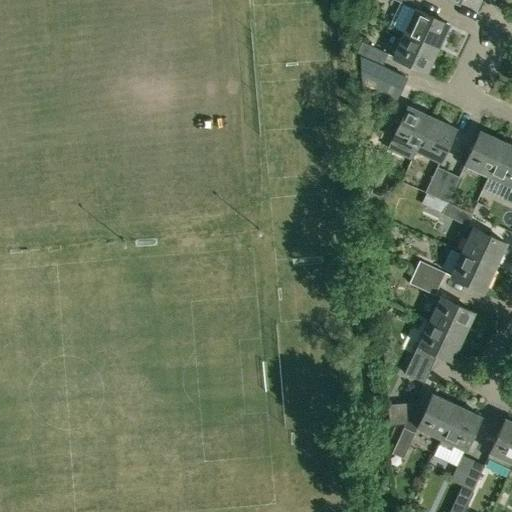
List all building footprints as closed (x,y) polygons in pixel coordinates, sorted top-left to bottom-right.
[(415,8),(404,33),(438,48),(449,24),(415,8)] [(426,73),(427,72),(438,48),(404,33),(393,57),(426,73)] [(362,41),(357,54),(383,65),(388,53),(362,41)] [(391,139),(416,150),(431,116),(407,105),(391,139)] [(416,150),(440,162),(456,128),(431,116),(416,150)] [(464,164),(488,175),(504,141),(480,130),(464,164)] [(378,171),(378,170),(390,145),(378,139),(366,165),(378,171)] [(511,144),(504,141),(488,175),(511,186),(505,201),(511,203),(511,144)] [(437,166),(425,192),(436,197),(448,171),(437,166)] [(460,177),(448,171),(436,197),(443,200),(448,202),(460,177)] [(468,226),(473,214),(473,213),(448,202),(443,200),(437,212),(468,226)] [(473,227),(472,227),(461,251),(495,267),(507,243),(473,227)] [(461,251),(450,275),(450,276),(484,292),(495,267),(461,251)] [(446,272),(420,260),(414,272),(440,284),(446,272)] [(409,283),(435,295),(440,284),(414,272),(409,283)] [(440,296),(429,321),(463,337),(474,312),(440,296)] [(452,361),(452,360),(463,337),(429,321),(418,345),(452,361)] [(405,373),(422,382),(428,370),(409,362),(405,373)] [(417,427),(441,438),(457,404),(433,393),(417,427)] [(454,444),(465,449),(466,450),(481,416),(457,404),(441,438),(438,444),(451,450),(454,444)] [(487,458),(511,469),(511,466),(511,421),(506,418),(487,458)] [(416,432),(403,427),(392,453),(404,458),(416,432)] [(473,460),(462,454),(450,480),(461,486),(473,460)] [(473,491),(485,465),(473,460),(461,486),(473,491)]
